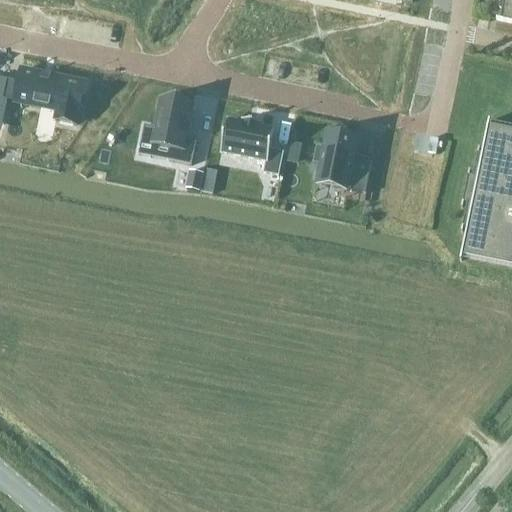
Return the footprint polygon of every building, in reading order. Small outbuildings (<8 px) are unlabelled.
[(496,19),(496,21),(511,24),(511,0),(500,0),(499,9),(501,9),(499,20),(496,19)] [(76,126),(84,85),(21,72),(14,104),(55,112),(53,122),(76,126)] [(144,127),(141,143),(171,149),(168,163),(191,167),(196,140),(185,137),(191,107),(161,101),(156,129),(144,127)] [(242,126),(227,123),(220,154),(265,163),(263,175),(278,178),(283,154),(270,151),(273,132),(258,129),(259,125),(243,122),(242,126)] [(465,229),(460,257),(511,267),(511,131),(486,127),(480,156),(476,155),(471,178),(467,177),(461,204),(466,205),(461,228),(465,229)] [(317,149),(314,164),(320,165),(316,186),(365,196),(372,165),(352,160),(356,141),(327,135),(324,150),(317,149)] [(212,196),(214,184),(202,182),(200,193),(212,196)]
